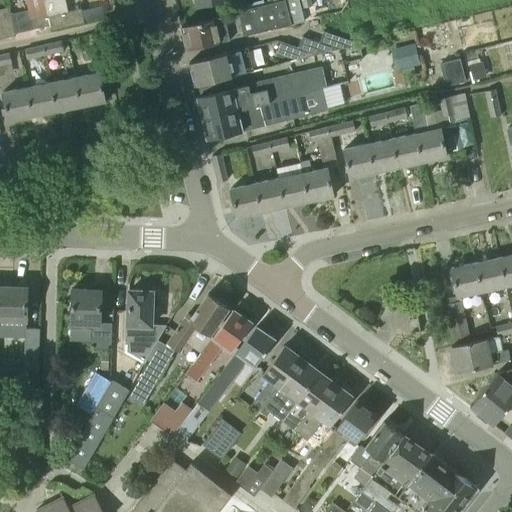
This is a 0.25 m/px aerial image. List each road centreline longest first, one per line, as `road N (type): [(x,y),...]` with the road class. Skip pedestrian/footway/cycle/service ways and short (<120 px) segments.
road 1 (residential): [(511,465),(273,282)]
road 2 (residential): [(273,282),(343,246),(511,208)]
road 3 (residential): [(202,243),(0,234)]
road 4 (residential): [(0,174),(176,123)]
road 5 (residential): [(176,123),(149,0)]
road 6 (residential): [(202,243),(176,123)]
